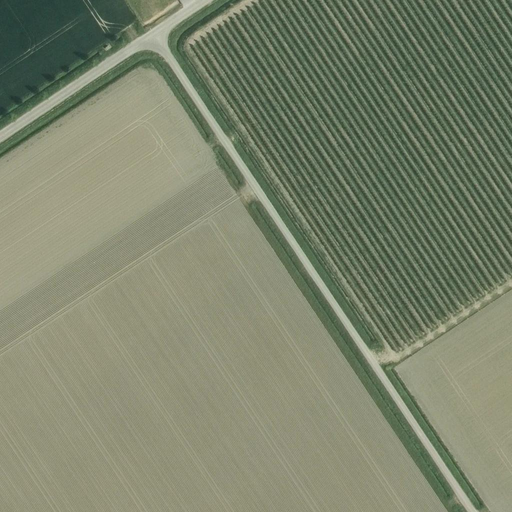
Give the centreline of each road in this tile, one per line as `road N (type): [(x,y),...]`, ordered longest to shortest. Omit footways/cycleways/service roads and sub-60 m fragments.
road 1 (unclassified): [(471,511),(152,35)]
road 2 (unclassified): [(0,136),(152,35)]
